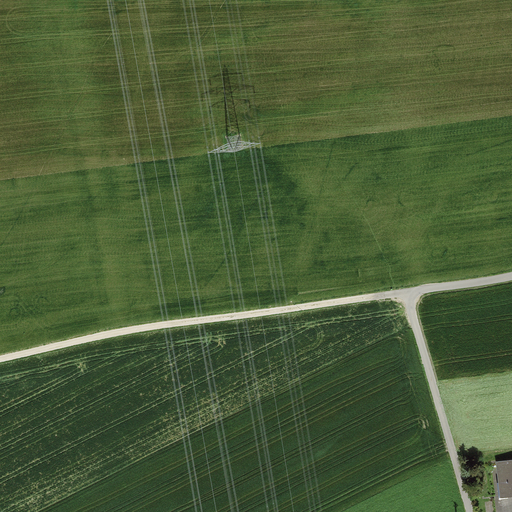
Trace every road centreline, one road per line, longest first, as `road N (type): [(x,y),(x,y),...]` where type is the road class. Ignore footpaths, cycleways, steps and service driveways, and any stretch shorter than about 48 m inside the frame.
road 1 (track): [(406,294),(151,326),(0,358)]
road 2 (unclassified): [(511,276),(406,294),(472,511)]
